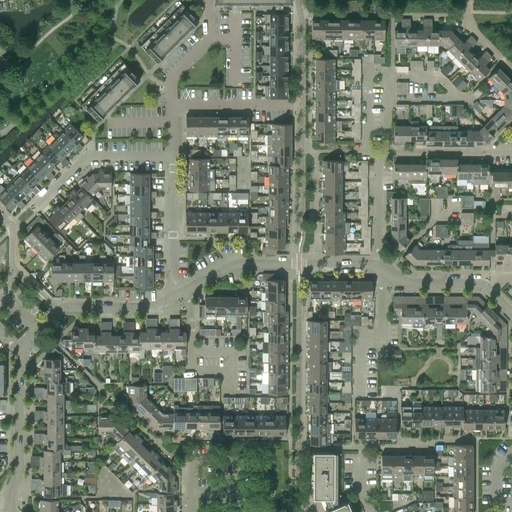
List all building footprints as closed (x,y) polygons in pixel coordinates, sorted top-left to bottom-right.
[(140,46),(157,63),(198,21),(182,5),(140,46)] [(287,25),(287,14),(264,14),(264,25),(287,25)] [(405,45),(405,20),(401,20),(401,30),(394,30),(394,45),(405,45)] [(405,45),(416,45),(416,31),(410,30),(410,20),(405,20),(405,45)] [(416,45),(427,46),(427,20),(422,20),(422,31),(416,31),(416,45)] [(438,46),(438,45),(438,31),(431,31),(431,20),(427,20),(427,46),(438,46)] [(322,40),(322,21),(311,21),(311,40),(322,40)] [(322,40),(332,40),(332,21),(322,21),(322,40)] [(332,40),(343,40),(343,21),(332,21),(332,40)] [(343,40),(353,40),(353,21),(343,21),(343,40)] [(353,40),(363,40),(363,21),(353,21),(353,40)] [(363,40),(373,40),(373,21),(363,21),(363,40)] [(373,21),(373,40),(384,40),(384,21),(373,21)] [(269,36),(269,35),(287,35),(287,25),(264,25),(264,36),(269,36)] [(450,31),(438,31),(438,45),(444,45),(448,49),(458,39),(450,31)] [(269,35),(269,36),(269,46),(287,46),(287,35),(269,35)] [(447,49),(455,57),(473,39),(470,36),(463,44),(458,39),(448,49),(447,49)] [(455,57),(463,65),(473,54),(469,50),(476,42),(473,39),(455,57)] [(269,56),(287,56),(287,46),(269,46),(269,56)] [(463,65),(470,73),(489,54),(485,51),(478,59),(473,54),(463,65)] [(489,54),(470,73),(478,81),(489,70),(484,65),(492,58),(489,54)] [(269,66),(282,66),(287,66),(287,56),(269,56),(269,66)] [(315,70),(334,70),(334,59),(315,59),(315,70)] [(82,105),(98,121),(140,80),(123,63),(82,105)] [(453,68),(448,64),(440,72),(444,76),(453,68)] [(269,76),(282,76),(287,76),(287,66),(282,66),(269,66),(269,76)] [(499,90),(509,80),(498,68),(488,78),(499,90)] [(334,80),(334,70),(315,70),(315,80),(334,80)] [(269,86),(283,86),(287,86),(287,76),(282,76),(269,76),(269,86)] [(463,80),(458,76),(451,83),(455,87),(463,80)] [(334,90),(339,90),(339,80),(334,80),(315,80),(315,90),(334,90)] [(467,85),(463,80),(455,87),(460,92),(467,85)] [(503,100),(511,100),(511,82),(509,80),(499,90),(503,94),(503,100)] [(287,86),(283,86),(269,86),(264,86),(264,97),(279,97),(279,98),(287,98),(287,86)] [(334,101),(334,90),(315,90),(315,101),(334,101)] [(503,106),(499,111),(509,121),(511,117),(511,100),(503,100),(503,106)] [(334,111),(334,101),(315,101),(315,111),(334,111)] [(334,121),(334,111),(315,111),(315,121),(334,121)] [(509,121),(499,111),(488,122),(498,132),(509,121)] [(196,136),(196,117),(185,117),(185,136),(196,136)] [(196,136),(207,136),(207,117),(196,117),(196,136)] [(207,136),(217,136),(217,118),(207,117),(207,136)] [(217,118),(217,136),(227,136),(227,118),(217,118)] [(227,136),(237,136),(237,118),(227,118),(227,136)] [(237,118),(237,136),(248,136),(248,118),(237,118)] [(334,131),(334,121),(315,121),(315,131),(334,131)] [(425,140),(425,126),(418,126),(418,121),(410,121),(410,126),(410,140),(425,140)] [(70,124),(62,131),(76,145),(78,143),(83,137),(70,124)] [(272,124),(271,135),(290,135),(290,124),(272,124)] [(410,126),(393,126),(393,140),(410,140),(410,126)] [(441,146),(441,126),(425,126),(425,140),(425,145),(441,146)] [(456,131),(457,131),(457,127),(441,126),(441,146),(456,146),(456,131)] [(493,137),(483,127),(478,131),(472,131),(472,146),(484,146),(493,137)] [(80,145),(78,143),(76,145),(62,131),(55,138),(68,152),(74,147),(76,149),(80,145)] [(334,131),(315,131),(315,142),(334,142),(334,131)] [(472,131),(457,131),(456,131),(456,146),(472,146),(472,131)] [(266,135),(266,145),(290,145),(290,135),(271,135),(266,135)] [(55,138),(48,145),(61,159),(63,157),(68,152),(55,138)] [(63,157),(61,159),(48,145),(41,153),(54,166),(59,161),(62,164),(66,160),(63,157)] [(271,156),(290,156),(290,145),(266,145),(266,155),(271,155),(271,156)] [(49,171),(54,166),(41,153),(33,160),(47,173),(49,171)] [(287,166),(290,166),(290,156),(271,156),(271,165),(271,166),(287,166)] [(189,169),(208,170),(208,169),(208,159),(189,159),(189,169)] [(51,174),(49,171),(47,173),(33,160),(26,167),(39,181),(44,175),(47,178),(51,174)] [(425,174),(426,174),(441,174),(441,160),(425,160),(425,165),(425,174)] [(441,174),(456,174),(456,165),(457,165),(457,160),(441,160),(441,174)] [(322,172),(341,172),(341,161),(322,161),(322,172)] [(410,179),(410,165),(393,164),(393,179),(410,179)] [(287,166),(271,166),(271,165),(268,165),(268,176),(287,176),(287,166)] [(425,165),(410,165),(410,179),(410,183),(426,183),(426,174),(425,174),(425,165)] [(472,165),(457,165),(456,165),(456,174),(456,179),(466,179),(466,183),(472,183),(472,165)] [(488,184),(488,179),(488,172),(488,165),(472,165),(472,183),(472,184),(488,184)] [(39,181),(26,167),(19,174),(32,188),(34,186),(39,181)] [(213,180),(213,169),(208,169),(208,170),(189,169),(189,180),(213,180)] [(92,174),(99,190),(111,189),(111,171),(98,171),(98,174),(92,174)] [(341,182),(341,172),(322,172),(322,182),(341,182)] [(488,179),(488,184),(491,184),(491,187),(494,187),(499,187),(499,172),(494,172),(488,172),(488,179)] [(507,187),(507,172),(499,172),(499,187),(507,187)] [(36,188),(34,186),(32,188),(19,174),(12,181),(25,195),(30,190),(33,192),(36,188)] [(99,190),(92,174),(88,178),(87,176),(78,185),(80,187),(81,187),(91,197),(99,190)] [(130,174),(130,185),(148,185),(148,177),(156,177),(156,174),(130,174)] [(268,176),(268,186),(287,186),(287,176),(268,176)] [(214,180),(213,180),(189,180),(189,191),(214,191),(214,180)] [(19,200),(20,200),(25,195),(12,181),(4,189),(18,202),(19,200)] [(341,192),(341,182),(322,182),(322,192),(341,192)] [(130,185),(130,195),(148,195),(148,192),(148,185),(130,185)] [(268,197),(287,197),(287,186),(268,186),(268,197)] [(91,197),(81,187),(80,187),(76,192),(73,189),(70,193),(84,206),(87,209),(91,204),(93,206),(97,203),(91,197)] [(19,200),(18,202),(4,189),(0,193),(0,199),(10,210),(16,204),(18,207),(22,203),(20,201),(19,200)] [(148,197),(152,197),(153,192),(148,192),(148,195),(130,195),(129,205),(148,205),(148,197)] [(322,202),(341,202),(341,192),(322,192),(322,202)] [(79,212),(84,206),(70,193),(66,196),(69,199),(65,203),(81,219),(83,216),(79,212)] [(287,207),(287,197),(268,197),(268,207),(287,207)] [(391,214),(405,214),(405,198),(398,198),(391,198),(391,214)] [(341,212),(341,202),(322,202),(322,213),(325,213),(341,212)] [(57,205),(54,209),(67,223),(72,218),(77,222),(81,219),(65,203),(60,208),(57,205)] [(129,205),(129,215),(148,215),(148,212),(148,205),(129,205)] [(419,214),(429,214),(429,205),(419,205),(419,214)] [(287,218),(287,217),(287,207),(268,207),(268,216),(268,217),(284,217),(284,218),(287,218)] [(67,223),(54,209),(50,212),(52,215),(48,219),(64,236),(67,232),(62,228),(67,223)] [(110,216),(105,211),(101,215),(106,220),(110,216)] [(148,218),(152,218),(153,212),(148,212),(148,215),(129,215),(129,225),(148,225),(148,218)] [(344,223),(344,212),(341,212),(325,213),(325,223),(344,223)] [(196,232),(196,213),(185,213),(185,232),(196,232)] [(196,232),(206,232),(207,213),(196,213),(196,232)] [(206,232),(216,232),(216,213),(207,213),(206,232)] [(216,213),(216,232),(227,232),(227,213),(216,213)] [(236,213),(227,213),(227,232),(236,232),(236,213)] [(236,213),(236,232),(247,232),(248,213),(236,213)] [(405,230),(405,214),(391,214),(391,230),(405,230)] [(31,246),(44,233),(39,228),(44,222),(38,216),(22,231),(27,235),(23,239),(31,246)] [(284,217),(268,217),(268,216),(265,216),(265,227),(284,227),(284,218),(284,217)] [(349,233),(349,223),(344,223),(325,223),(325,233),(344,233),(349,233)] [(129,225),(129,236),(148,236),(148,233),(148,225),(129,225)] [(284,238),(284,227),(265,227),(265,237),(284,238)] [(405,230),(391,230),(391,242),(399,251),(409,241),(405,236),(405,230)] [(31,246),(38,253),(51,240),(49,238),(44,233),(31,246)] [(152,238),(152,233),(148,233),(148,236),(129,236),(129,246),(133,246),(134,246),(148,245),(148,238),(152,238)] [(344,243),(344,233),(325,233),(325,243),(344,243)] [(52,236),(49,238),(51,240),(38,253),(46,261),(59,248),(53,242),(56,240),(52,236)] [(472,243),(472,245),(472,264),(488,264),(488,243),(488,236),(472,236),(472,243)] [(284,238),(265,237),(265,247),(262,247),(262,254),(276,254),(276,248),(284,248),(284,238)] [(344,254),(344,243),(325,243),(325,254),(344,254)] [(133,246),(133,256),(152,256),(152,253),(152,246),(148,245),(134,246),(133,246)] [(425,264),(425,250),(419,250),(414,245),(404,255),(413,264),(425,264)] [(441,250),(440,264),(456,264),(456,245),(448,245),(448,250),(441,250)] [(456,245),(456,264),(472,264),(472,245),(456,245)] [(506,271),(506,245),(495,245),(494,260),(502,260),(501,271),(506,271)] [(441,250),(425,250),(425,264),(440,264),(441,250)] [(152,259),(156,259),(156,253),(152,253),(152,256),(133,256),(128,256),(128,266),(133,266),(152,266),(152,259)] [(72,282),(72,263),(64,263),(64,259),(58,260),(58,263),(61,263),(61,282),(72,282)] [(82,282),(92,282),(92,263),(85,263),(85,260),(79,260),(79,263),(82,263),(82,282)] [(113,282),(113,263),(105,263),(105,260),(99,260),(99,263),(102,263),(102,282),(113,282)] [(50,282),(61,282),(61,263),(58,263),(51,263),(50,282)] [(72,282),(82,282),(82,263),(79,263),(72,263),(72,282)] [(92,282),(102,282),(102,263),(99,263),(92,263),(92,282)] [(133,266),(133,277),(152,276),(152,274),(152,266),(133,266)] [(152,279),(156,279),(156,274),(152,274),(152,276),(133,277),(133,287),(152,287),(152,279)] [(265,291),(284,291),(284,280),(276,280),(276,274),(262,274),(262,281),(265,281),(265,291)] [(320,300),(320,281),(309,281),(309,300),(320,300)] [(320,300),(330,300),(330,281),(320,281),(320,300)] [(330,300),(340,300),(340,281),(330,281),(330,300)] [(340,300),(350,300),(350,281),(340,281),(340,300)] [(350,300),(360,300),(361,281),(350,281),(350,300)] [(361,281),(360,300),(371,300),(371,281),(361,281)] [(265,291),(265,301),(284,301),(284,291),(265,291)] [(215,316),(214,297),(204,297),(204,305),(199,305),(199,319),(206,319),(206,316),(215,316)] [(225,316),(225,297),(214,297),(215,316),(225,316)] [(235,297),(225,297),(225,316),(235,316),(235,297)] [(235,297),(235,316),(246,316),(246,297),(235,297)] [(412,323),(412,308),(405,308),(405,297),(393,297),(393,314),(400,314),(400,323),(412,323)] [(423,328),(423,323),(423,297),(418,297),(418,308),(412,308),(412,323),(412,328),(423,328)] [(423,297),(423,323),(433,323),(433,308),(427,308),(427,297),(423,297)] [(433,323),(444,323),(444,297),(440,297),(440,308),(433,308),(433,323)] [(444,323),(455,323),(455,308),(449,308),(449,297),(444,297),(444,323)] [(466,323),(466,311),(466,297),(461,297),(461,308),(455,308),(455,323),(466,323)] [(472,311),(476,315),(486,306),(478,297),(466,297),(466,311),(472,311)] [(265,312),(268,312),(284,312),(284,311),(284,301),(265,301),(265,312)] [(479,319),(487,327),(497,317),(486,306),(476,315),(472,319),(476,322),(479,319)] [(287,322),(287,311),(284,311),(284,312),(268,312),(265,312),(263,312),(263,322),(268,322),(287,322)] [(491,331),(491,336),(491,337),(506,337),(506,325),(497,317),(487,327),(491,331)] [(307,331),(326,332),(326,321),(307,321),(307,331)] [(268,322),(268,332),(287,332),(287,322),(268,322)] [(82,348),(82,328),(77,328),(77,332),(71,332),(71,340),(63,340),(60,342),(64,347),(71,347),(71,348),(82,348)] [(94,355),(94,358),(94,332),(87,332),(87,328),(82,328),(82,348),(89,348),(89,355),(94,355)] [(144,348),(150,348),(150,329),(146,329),(146,332),(139,332),(139,335),(139,358),(143,358),(144,348)] [(156,329),(150,329),(150,348),(158,348),(158,355),(162,355),(162,332),(156,332),(156,329)] [(168,332),(162,332),(162,355),(166,355),(166,348),(173,348),(173,329),(168,329),(168,332)] [(173,329),(173,348),(180,348),(180,355),(185,355),(185,332),(179,332),(179,329),(173,329)] [(326,342),(326,332),(307,331),(307,342),(326,342)] [(98,351),(105,351),(105,332),(100,332),(100,335),(94,335),(94,332),(94,358),(98,358),(98,351)] [(110,332),(105,332),(105,351),(112,351),(112,358),(116,358),(116,335),(110,335),(110,332)] [(123,335),(116,335),(116,358),(121,358),(121,351),(128,351),(128,332),(123,332),(123,335)] [(135,358),(139,358),(139,335),(133,335),(133,332),(128,332),(128,351),(135,351),(135,358)] [(268,332),(268,343),(287,343),(287,332),(268,332)] [(480,336),(480,347),(480,348),(495,348),(495,341),(506,341),(506,337),(491,337),(491,336),(480,336)] [(326,352),(326,342),(307,342),(307,352),(326,352)] [(268,343),(268,353),(287,353),(287,343),(268,343)] [(495,348),(480,348),(480,347),(475,347),(475,359),(505,359),(506,354),(495,354),(495,348)] [(40,370),(59,370),(60,359),(59,359),(59,352),(54,348),(52,351),(52,359),(44,359),(43,365),(40,365),(40,370)] [(326,362),(326,352),(307,352),(307,362),(326,362)] [(268,353),(268,363),(287,363),(287,353),(268,353)] [(494,369),(495,363),(505,363),(505,359),(475,359),(475,369),(494,369)] [(326,372),(326,362),(307,362),(307,372),(326,372)] [(268,363),(268,373),(286,373),(287,363),(268,363)] [(164,382),(173,373),(173,366),(162,366),(162,375),(162,382),(164,382)] [(505,380),(505,375),(494,375),(494,369),(475,369),(475,380),(505,380)] [(59,378),(59,370),(40,370),(40,376),(43,376),(43,382),(70,382),(66,382),(66,378),(59,378)] [(326,382),(326,372),(307,372),(307,382),(326,382)] [(268,373),(268,383),(286,383),(286,373),(268,373)] [(173,391),(185,391),(185,378),(173,378),(173,391)] [(196,391),(196,379),(196,378),(185,378),(185,391),(196,391)] [(494,391),(494,384),(505,385),(505,380),(475,380),(475,391),(494,391)] [(70,386),(70,382),(43,382),(47,382),(47,388),(43,388),(43,393),(63,393),(63,386),(70,386)] [(326,393),(326,382),(307,382),(307,393),(326,393)] [(286,383),(268,383),(267,394),(286,394),(286,383)] [(130,404),(146,397),(146,386),(128,386),(128,398),(130,398),(130,404)] [(63,400),(63,393),(43,393),(43,398),(47,398),(47,404),(70,404),(70,400),(63,400)] [(326,403),(326,393),(307,393),(307,403),(326,403)] [(154,405),(146,397),(130,404),(134,408),(132,409),(141,418),(154,405)] [(325,413),(326,403),(307,403),(306,414),(310,414),(310,413),(325,413)] [(70,409),(70,404),(47,404),(47,411),(43,411),(43,416),(63,416),(63,409),(70,409)] [(156,429),(162,413),(154,405),(141,418),(150,427),(151,425),(155,429),(156,429)] [(185,407),(178,407),(178,405),(173,405),(173,413),(173,414),(173,428),(174,428),(180,428),(180,432),(185,432),(185,407)] [(190,428),(196,428),(196,405),(192,405),(192,407),(185,407),(185,432),(190,432),(190,428)] [(202,432),(207,432),(207,412),(200,412),(201,405),(196,405),(196,428),(202,428),(202,432)] [(207,432),(213,432),(213,428),(219,428),(219,406),(208,406),(208,412),(207,412),(207,432)] [(411,426),(411,407),(400,407),(400,426),(411,426)] [(411,426),(421,426),(421,407),(411,407),(411,426)] [(421,426),(431,426),(431,407),(421,407),(421,426)] [(431,426),(441,426),(441,407),(431,407),(431,426)] [(441,426),(451,426),(452,407),(441,407),(441,426)] [(462,410),(462,407),(452,407),(451,426),(461,426),(462,426),(462,410)] [(472,429),(472,410),(462,410),(462,426),(461,426),(461,429),(472,429)] [(472,429),(482,429),(483,410),(472,410),(472,429)] [(482,429),(493,429),(493,410),(483,410),(482,429)] [(493,410),(493,429),(503,429),(503,410),(493,410)] [(161,432),(174,432),(174,428),(173,428),(173,414),(173,413),(162,413),(156,429),(161,429),(161,432)] [(309,423),(328,424),(329,413),(325,413),(310,413),(310,414),(309,423)] [(110,433),(116,418),(111,418),(111,415),(98,415),(98,433),(110,433)] [(63,423),(63,416),(43,416),(43,421),(47,421),(47,427),(70,427),(70,423),(63,423)] [(222,435),(233,435),(233,416),(222,416),(222,435)] [(233,435),(243,435),(243,416),(233,416),(233,435)] [(243,435),(253,435),(253,416),(243,416),(243,435)] [(253,435),(263,435),(263,416),(253,416),(253,435)] [(263,435),(274,435),(274,416),(263,416),(263,435)] [(285,416),(274,416),(274,435),(285,435),(285,416)] [(120,422),(116,418),(110,433),(118,441),(117,442),(131,429),(122,420),(120,422)] [(365,438),(365,419),(354,419),(354,437),(365,438)] [(365,438),(375,438),(375,419),(365,419),(365,438)] [(375,438),(385,438),(385,419),(375,419),(375,438)] [(385,419),(385,438),(396,438),(396,419),(385,419)] [(328,434),(328,424),(309,423),(309,434),(328,434)] [(43,434),(43,439),(63,439),(63,432),(70,432),(70,427),(47,427),(47,434),(43,434)] [(120,445),(125,450),(138,437),(135,433),(132,436),(128,431),(131,429),(117,442),(118,441),(112,447),(115,450),(120,445)] [(328,434),(309,434),(309,444),(328,444),(328,434)] [(142,440),(138,437),(125,450),(130,455),(125,460),(128,463),(144,447),(140,443),(142,440)] [(47,444),(47,450),(70,450),(70,446),(63,446),(63,439),(43,439),(43,444),(47,444)] [(453,456),(472,456),(472,445),(453,445),(453,456)] [(136,462),(141,466),(154,453),(151,449),(149,452),(144,447),(128,463),(131,466),(136,462)] [(40,457),(40,461),(59,462),(59,455),(70,455),(70,450),(47,450),(43,450),(43,457),(40,457)] [(141,476),(144,480),(150,474),(160,463),(156,459),(158,457),(154,453),(141,466),(146,472),(141,476)] [(334,453),(313,453),(313,490),(313,499),(319,499),(324,499),(328,510),(324,511),(350,511),(347,502),(337,506),(336,498),(333,498),(333,497),(334,453)] [(391,456),(381,456),(380,480),(391,480),(391,456)] [(402,456),(391,456),(391,475),(402,475),(402,456)] [(412,456),(402,456),(402,475),(412,475),(412,456)] [(422,456),(412,456),(412,475),(422,475),(422,456)] [(433,466),(433,462),(433,456),(422,456),(422,475),(433,475),(433,471),(433,470),(433,466)] [(453,456),(453,466),(472,466),(472,456),(453,456)] [(59,472),(59,469),(59,462),(40,461),(40,467),(43,467),(43,473),(59,473),(59,472)] [(150,474),(158,482),(174,475),(170,471),(171,470),(162,461),(160,463),(150,474),(144,480),(150,474)] [(453,466),(453,477),(472,477),(472,466),(453,466)] [(66,475),(70,475),(70,472),(59,472),(59,473),(43,473),(43,479),(40,479),(40,484),(59,484),(59,477),(66,477),(66,475)] [(174,481),(174,475),(158,482),(158,493),(173,493),(173,494),(176,494),(176,481),(174,481)] [(453,477),(453,487),(472,487),(472,477),(453,477)] [(66,484),(59,484),(40,484),(40,490),(43,490),(43,496),(66,496),(66,484)] [(453,487),(453,497),(472,497),(472,487),(453,487)] [(156,498),(156,505),(176,505),(176,500),(172,500),(172,494),(176,494),(173,494),(173,493),(158,493),(150,493),(150,497),(156,498)] [(453,497),(453,507),(472,507),(472,497),(453,497)] [(57,511),(58,511),(58,500),(40,500),(39,511),(57,511)]
